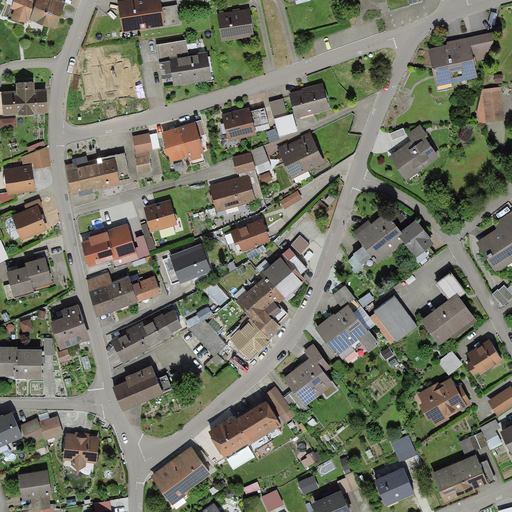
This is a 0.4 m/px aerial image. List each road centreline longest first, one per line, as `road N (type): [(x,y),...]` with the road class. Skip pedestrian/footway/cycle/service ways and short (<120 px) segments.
road 1 (residential): [(138,457),(181,442),(303,323),(358,176)]
road 2 (residential): [(411,34),(397,32),(163,114),(56,139)]
road 3 (unclassified): [(56,139),(108,406)]
road 4 (residential): [(358,176),(411,34)]
road 5 (residential): [(511,345),(448,241)]
